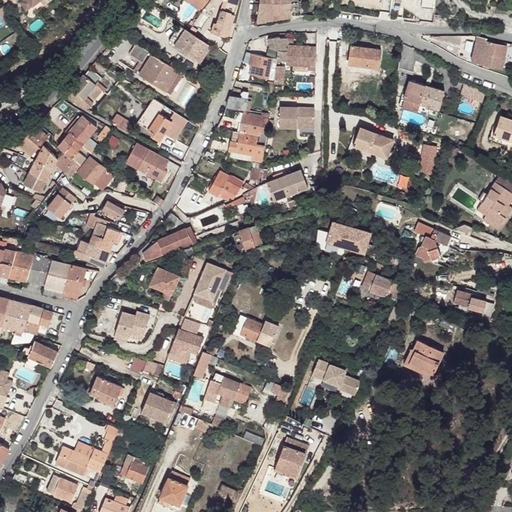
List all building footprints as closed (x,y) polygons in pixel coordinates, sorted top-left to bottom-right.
[(23,0),(20,3),(26,10),(32,6),(27,0),(23,0)] [(190,0),(202,8),(207,0),(190,0)] [(214,23),(211,33),(227,38),(239,0),(221,0),(222,1),(224,1),(217,24),(214,23)] [(259,0),(260,1),(256,22),(291,17),(291,16),(301,16),(301,3),(290,3),(290,0),(259,0)] [(421,0),(421,7),(435,9),(435,0),(421,0)] [(0,9),(0,11),(6,19),(11,15),(4,6),(0,9)] [(170,44),(173,47),(174,45),(185,29),(179,25),(170,38),(169,42),(170,44)] [(174,45),(200,63),(211,46),(185,29),(174,45)] [(502,69),(507,46),(485,41),(486,38),(477,36),(471,62),(502,69)] [(277,59),(277,60),(286,61),(286,64),(293,65),(308,66),(307,69),(316,69),(316,47),(288,45),(288,38),(280,38),(279,37),(268,39),(269,48),(278,50),(277,59)] [(140,61),(142,63),(149,52),(136,44),(129,54),(140,61)] [(349,59),(349,63),(378,67),(381,50),(351,46),(349,59)] [(218,48),(215,53),(223,59),(226,53),(218,48)] [(250,64),(252,53),(246,52),(242,62),(250,64)] [(251,64),(249,74),(268,78),(275,79),(276,65),(277,60),(277,59),(252,53),(250,64),(251,64)] [(152,54),(139,74),(166,91),(178,71),(152,54)] [(400,54),(398,68),(414,72),(424,73),(425,65),(400,54)] [(133,71),(136,72),(142,63),(140,61),(136,66),(133,71)] [(275,79),(274,83),(283,84),(286,67),(276,65),(275,79)] [(84,75),(96,84),(98,81),(102,77),(90,68),(84,75)] [(166,91),(170,94),(183,74),(178,71),(166,91)] [(78,105),(87,110),(93,103),(85,97),(88,94),(96,84),(84,75),(67,95),(78,105)] [(410,80),(404,99),(439,110),(445,91),(410,80)] [(102,90),(104,92),(107,89),(98,81),(96,84),(102,90)] [(88,94),(94,100),(102,90),(96,84),(88,94)] [(230,96),(226,107),(249,110),(250,101),(251,101),(252,98),(248,97),(249,92),(243,91),(241,98),(230,96)] [(151,136),(159,141),(165,133),(167,130),(170,132),(174,127),(170,125),(172,122),(159,113),(164,105),(153,98),(137,123),(153,133),(151,136)] [(404,99),(402,105),(418,110),(420,104),(404,99)] [(164,105),(159,113),(172,122),(170,125),(174,127),(170,132),(167,130),(165,133),(175,140),(188,120),(164,105)] [(280,106),(279,128),(297,128),(297,124),(314,125),(315,108),(280,106)] [(244,112),(240,132),(266,137),(270,114),(262,113),(262,115),(244,112)] [(133,124),(116,113),(114,116),(131,127),(133,124)] [(89,138),(97,127),(83,115),(57,146),(65,153),(76,137),(84,144),(82,147),(92,155),(94,151),(95,150),(85,142),(89,138)] [(511,141),(511,119),(500,115),(493,135),(511,141)] [(131,127),(114,116),(110,123),(128,132),(131,127)] [(26,151),(23,155),(29,158),(47,137),(34,126),(18,144),(26,151)] [(101,143),(111,130),(106,126),(98,137),(98,138),(97,140),(101,143)] [(360,127),(353,145),(387,158),(394,140),(360,127)] [(230,141),(228,150),(254,155),(253,160),(262,163),(266,137),(240,132),(234,131),(232,142),(230,141)] [(108,142),(114,146),(118,139),(112,135),(108,142)] [(55,164),(65,172),(75,160),(73,158),(78,151),(82,147),(84,144),(76,137),(65,153),(58,159),(55,164)] [(99,146),(89,138),(85,142),(95,150),(99,146)] [(126,162),(161,181),(167,171),(163,169),(168,160),(136,142),(126,162)] [(420,164),(418,173),(433,176),(437,147),(424,144),(421,161),(422,161),(421,164),(420,164)] [(452,144),(449,149),(456,153),(459,148),(452,144)] [(58,159),(44,145),(37,159),(53,168),(55,164),(58,159)] [(205,149),(202,155),(214,159),(217,152),(205,149)] [(65,172),(70,176),(86,157),(78,151),(73,158),(75,160),(65,172)] [(92,155),(100,161),(102,159),(100,157),(101,156),(94,151),(92,155)] [(100,161),(92,155),(90,157),(112,174),(114,172),(100,161)] [(79,172),(101,189),(112,174),(90,157),(79,172)] [(40,192),(53,168),(37,159),(24,184),(40,192)] [(253,168),(251,181),(259,182),(261,170),(253,168)] [(267,182),(274,201),(308,188),(301,169),(284,176),(274,180),(267,182)] [(219,171),(208,191),(218,196),(218,195),(226,199),(228,200),(229,197),(233,199),(240,188),(226,181),(229,176),(219,171)] [(511,192),(511,180),(500,173),(495,182),(511,192)] [(483,220),(498,229),(510,212),(506,209),(508,205),(511,198),(511,192),(495,182),(487,194),(483,191),(478,199),(482,202),(491,208),(483,220)] [(239,193),(243,195),(255,188),(247,183),(244,188),(243,188),(239,193)] [(243,196),(244,198),(254,194),(257,186),(255,188),(243,195),(243,196)] [(47,207),(60,218),(76,197),(63,187),(47,207)] [(138,190),(134,198),(155,203),(138,190)] [(154,201),(161,207),(164,201),(157,196),(154,201)] [(234,201),(236,205),(245,201),(244,198),(243,196),(234,201)] [(32,206),(36,208),(42,202),(36,198),(32,206)] [(287,202),(291,210),(298,207),(294,199),(287,202)] [(102,209),(120,219),(125,210),(107,200),(102,209)] [(225,205),(227,210),(236,205),(234,201),(225,205)] [(486,216),(491,208),(482,202),(477,210),(486,216)] [(322,204),(317,224),(330,228),(335,207),(322,204)] [(104,238),(108,227),(110,221),(102,217),(95,215),(96,212),(92,212),(85,230),(93,234),(104,238)] [(165,219),(175,226),(180,220),(171,212),(165,219)] [(239,215),(241,220),(249,217),(250,212),(239,215)] [(332,220),(330,231),(318,228),(315,241),(365,255),(371,231),(332,220)] [(373,220),(372,224),(384,228),(385,224),(373,220)] [(419,246),(415,254),(423,258),(425,262),(429,260),(437,263),(441,255),(435,240),(446,245),(450,235),(418,222),(414,231),(426,236),(422,245),(419,246)] [(456,228),(471,234),(472,228),(464,224),(456,228)] [(249,227),(251,233),(258,231),(256,225),(249,227)] [(186,228),(193,244),(197,242),(190,226),(186,228)] [(109,251),(113,241),(118,244),(123,232),(108,227),(104,238),(93,234),(90,243),(109,251)] [(239,230),(246,251),(263,245),(258,231),(251,233),(249,227),(239,230)] [(143,252),(146,262),(182,248),(182,249),(193,244),(186,228),(156,241),(143,252)] [(233,232),(241,258),(246,252),(239,230),(233,232)] [(78,256),(103,269),(107,263),(105,262),(109,251),(90,243),(81,240),(77,250),(80,251),(78,256)] [(365,255),(372,258),(376,245),(369,243),(365,255)] [(0,274),(8,277),(16,251),(6,249),(2,262),(0,261),(0,274)] [(26,281),(33,255),(16,251),(8,277),(26,281)] [(287,264),(290,255),(283,253),(280,262),(287,264)] [(64,290),(71,264),(46,258),(43,257),(39,256),(33,255),(26,281),(45,285),(64,290)] [(213,301),(220,284),(217,283),(224,268),(207,262),(191,300),(194,302),(193,298),(195,294),(213,301)] [(71,264),(64,290),(79,294),(86,268),(71,264)] [(164,291),(161,298),(169,301),(180,276),(158,267),(153,278),(151,279),(150,282),(151,284),(150,285),(164,291)] [(225,291),(232,272),(224,268),(217,283),(220,284),(213,301),(195,294),(193,298),(194,302),(211,309),(215,307),(222,290),(225,291)] [(372,284),(376,274),(369,271),(365,281),(372,284)] [(111,279),(120,288),(127,281),(117,273),(111,279)] [(0,282),(6,284),(8,277),(0,274),(0,282)] [(365,281),(362,288),(386,297),(394,300),(400,284),(393,281),(393,280),(376,274),(372,284),(365,281)] [(62,296),(64,290),(45,285),(43,293),(62,297),(62,296)] [(477,291),(493,295),(494,294),(489,293),(491,288),(479,285),(477,291)] [(64,290),(62,296),(78,300),(79,294),(64,290)] [(461,305),(468,307),(468,308),(483,312),(482,315),(491,317),(494,304),(486,302),(486,301),(471,297),(472,294),(457,290),(454,302),(461,304),(461,305)] [(0,296),(0,331),(1,325),(9,299),(0,296)] [(1,325),(4,326),(16,329),(11,344),(30,343),(35,333),(36,331),(25,328),(32,305),(9,299),(1,325)] [(159,309),(167,312),(169,305),(161,303),(159,309)] [(32,305),(25,328),(36,331),(38,331),(37,333),(46,335),(53,312),(32,305)] [(395,307),(384,330),(391,333),(401,310),(395,307)] [(188,308),(184,317),(198,322),(201,313),(188,308)] [(122,311),(115,334),(128,338),(129,336),(142,340),(150,315),(137,311),(136,315),(122,311)] [(234,331),(241,334),(248,317),(241,314),(234,331)] [(179,328),(169,353),(176,356),(174,360),(186,364),(190,352),(197,354),(203,337),(195,334),(199,322),(198,322),(184,317),(179,328)] [(248,317),(241,334),(270,346),(279,325),(266,320),(264,324),(248,317)] [(128,338),(115,334),(113,339),(127,342),(128,338)] [(28,354),(27,356),(51,367),(59,352),(35,340),(32,345),(31,345),(30,348),(25,347),(22,351),(28,354)] [(422,368),(420,371),(432,377),(443,352),(418,340),(414,349),(415,350),(409,363),(422,368)] [(404,364),(420,371),(422,368),(409,363),(415,350),(414,349),(412,348),(404,364)] [(203,350),(194,375),(202,378),(211,354),(203,350)] [(135,357),(130,369),(141,374),(143,370),(147,361),(135,357)] [(318,359),(312,375),(339,386),(338,388),(355,395),(362,381),(344,374),(346,370),(318,359)] [(147,361),(143,370),(161,377),(165,366),(147,360),(147,361)] [(88,361),(85,367),(93,370),(95,364),(88,361)] [(2,369),(0,372),(0,375),(7,379),(10,372),(2,369)] [(211,379),(204,398),(214,402),(218,393),(223,395),(234,400),(245,404),(251,387),(216,373),(213,380),(211,379)] [(0,375),(0,393),(6,396),(13,381),(7,379),(0,375)] [(97,376),(90,392),(99,396),(98,398),(114,405),(118,395),(122,396),(125,389),(121,388),(122,387),(97,376)] [(174,395),(179,397),(183,385),(178,383),(174,395)] [(282,407),(290,389),(275,383),(271,392),(279,395),(275,404),(282,407)] [(150,392),(141,412),(168,423),(177,403),(150,392)] [(219,404),(230,408),(234,400),(223,395),(219,404)] [(182,404),(179,409),(189,414),(199,418),(202,420),(204,414),(182,404)] [(129,422),(131,416),(125,414),(122,420),(129,422)] [(189,414),(185,422),(196,426),(199,418),(189,414)] [(215,417),(212,424),(219,427),(224,430),(227,424),(224,423),(225,422),(215,417)] [(310,426),(312,420),(306,417),(304,423),(310,426)] [(199,418),(196,426),(206,431),(209,423),(202,420),(199,418)] [(209,423),(206,431),(215,435),(219,427),(212,424),(209,423)] [(106,432),(107,432),(116,436),(119,429),(109,424),(106,432)] [(120,426),(116,435),(121,437),(125,428),(120,426)] [(106,442),(102,452),(108,455),(116,436),(107,432),(104,442),(106,442)] [(287,437),(277,465),(298,473),(308,445),(287,437)] [(0,442),(0,464),(9,449),(0,443),(0,442)] [(64,446),(56,463),(86,476),(89,468),(100,472),(108,455),(102,452),(94,449),(90,458),(83,455),(64,446)] [(84,453),(83,455),(90,458),(94,449),(91,447),(88,454),(84,453)] [(130,467),(126,476),(143,483),(149,467),(133,460),(135,457),(128,454),(124,465),(130,467)] [(274,471),(298,480),(300,474),(298,473),(277,465),(274,471)] [(172,471),(161,496),(180,504),(190,479),(172,471)] [(16,472),(13,479),(24,484),(27,477),(16,472)] [(47,491),(71,502),(78,485),(54,475),(47,491)] [(80,504),(78,510),(83,511),(96,482),(91,480),(87,489),(86,488),(80,504)] [(222,484),(218,492),(232,499),(236,490),(222,484)] [(105,498),(99,511),(127,511),(130,507),(126,506),(128,500),(116,495),(114,501),(105,498)]
